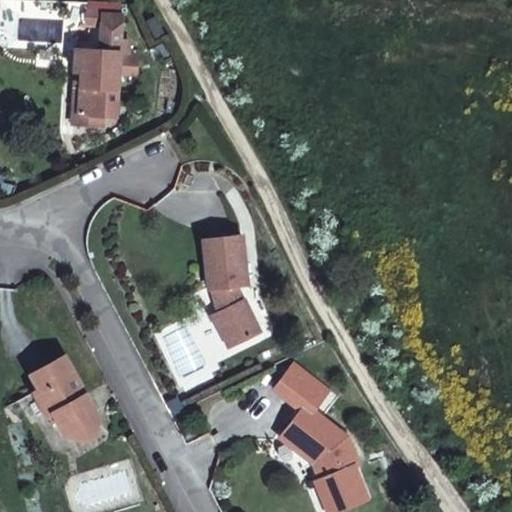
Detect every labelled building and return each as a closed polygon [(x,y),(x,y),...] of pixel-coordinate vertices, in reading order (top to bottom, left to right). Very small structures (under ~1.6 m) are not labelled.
[(89,9),(79,8),(79,17),(88,18),(89,9)] [(149,22),(157,37),(167,32),(157,16),(147,19),(149,22)] [(77,111),(97,115),(102,115),(115,115),(119,72),(136,73),(138,51),(128,50),(129,39),(122,38),(123,20),(88,18),(88,20),(93,20),(91,48),(74,46),(73,71),(80,72),(77,111)] [(69,120),(101,123),(102,115),(97,115),(77,111),(80,72),(73,71),(69,120)] [(207,308),(212,319),(224,321),(231,337),(255,325),(240,292),(236,295),(234,277),(243,276),(237,226),(199,231),(204,280),(209,279),(213,305),(207,308)] [(231,337),(224,321),(212,319),(222,341),(231,337)] [(62,427),(71,429),(96,416),(61,351),(29,367),(37,382),(32,384),(45,408),(50,405),(62,427)] [(296,441),(293,445),(314,460),(320,478),(315,479),(327,511),(332,511),(366,499),(353,467),(359,465),(347,435),(311,406),(326,386),(283,352),(252,367),(298,404),(281,428),(296,441)] [(92,425),(96,416),(71,429),(81,431),(92,425)] [(278,432),(293,445),(296,441),(281,428),(278,432)]
